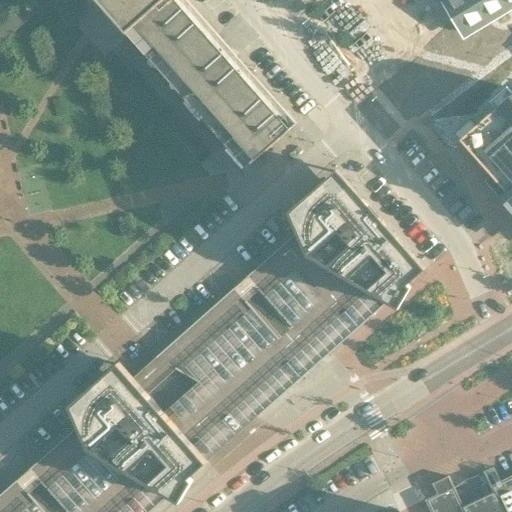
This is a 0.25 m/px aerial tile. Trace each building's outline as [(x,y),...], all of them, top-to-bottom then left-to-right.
[(96,0),(115,21),(246,169),(297,124),(187,0),(96,0)] [(471,0),(439,0),(449,15),(451,14),(464,35),(485,22),(471,0)] [(498,0),(471,0),(485,22),(504,10),(498,0)] [(511,0),(498,0),(504,10),(511,5),(511,0)] [(481,122),(460,141),(506,192),(498,198),(511,213),(511,94),(494,111),(481,122)] [(297,233),(156,358),(258,418),(387,303),(398,310),(411,288),(408,285),(425,269),(337,170),(288,213),(297,233)] [(0,511),(150,511),(169,496),(180,502),(193,481),(190,477),(207,462),(129,374),(119,362),(70,405),(77,420),(79,425),(0,495),(0,511)] [(511,511),(511,475),(509,477),(500,482),(491,486),(484,472),(483,472),(498,503),(502,511),(465,511),(448,476),(432,484),(437,495),(425,500),(430,511),(511,511)]
